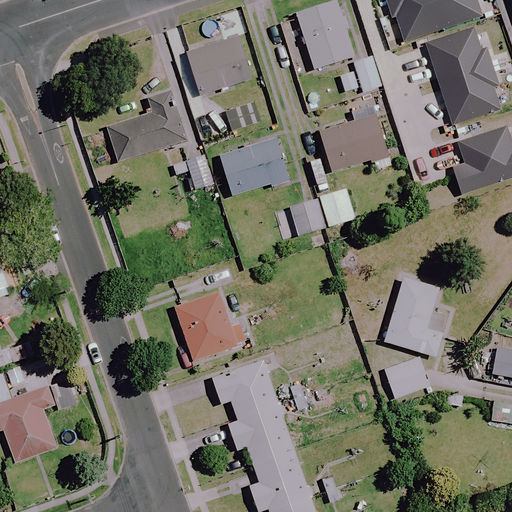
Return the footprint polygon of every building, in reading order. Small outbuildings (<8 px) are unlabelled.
[(463,72),(439,0),(438,0),(400,13),(411,46),(414,45),(426,84),(463,72)] [(353,60),(337,4),(295,16),(311,72),(353,60)] [(250,82),(237,37),(185,53),(198,98),(250,82)] [(511,87),(495,39),(476,45),(483,66),(466,71),(478,104),(511,92),(511,87)] [(380,89),(371,57),(352,62),(355,72),(338,77),(344,98),(380,89)] [(184,144),(167,91),(146,98),(151,114),(105,128),(116,164),(184,144)] [(387,159),(373,107),(351,113),(354,123),(318,132),(330,174),(387,159)] [(286,183),(275,143),(220,158),(231,199),(286,183)] [(212,186),(202,156),(171,166),(175,177),(189,173),(195,192),(212,186)] [(355,221),(345,190),(318,198),(327,229),(355,221)] [(289,208),(297,237),(323,230),(315,200),(289,208)] [(438,289),(403,279),(383,343),(434,359),(441,335),(425,330),(438,289)] [(232,329),(219,293),(174,308),(192,363),(245,345),(239,326),(232,329)] [(0,368),(33,357),(26,334),(0,343),(0,368)] [(511,379),(511,351),(491,347),(486,375),(511,379)] [(428,388),(417,359),(383,372),(394,401),(428,388)] [(313,511),(262,362),(211,379),(220,406),(230,403),(237,422),(227,426),(236,452),(246,449),(258,484),(248,488),(256,511),(262,511),(267,510),(267,511),(313,511)] [(10,400),(1,375),(0,375),(0,433),(2,432),(14,464),(56,449),(40,403),(47,401),(42,388),(10,400)] [(306,410),(301,383),(289,385),(295,413),(306,410)] [(511,403),(494,401),(491,423),(511,425),(511,403)]
